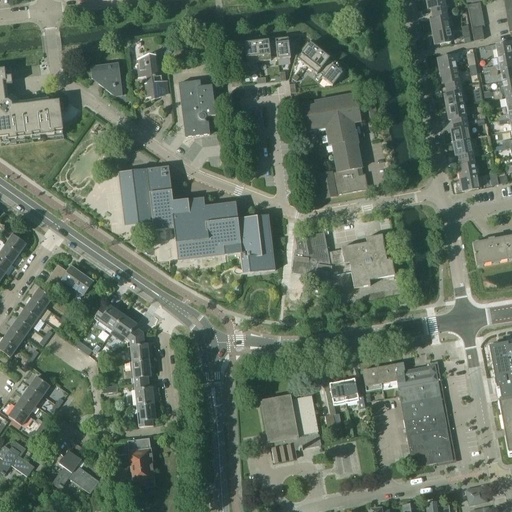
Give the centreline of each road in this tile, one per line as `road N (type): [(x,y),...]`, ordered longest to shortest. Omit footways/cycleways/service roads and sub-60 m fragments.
road 1 (residential): [(46,10),(56,76),(190,172),(309,216),(439,193)]
road 2 (residential): [(54,343),(92,369),(100,436),(170,428),(162,337),(174,309)]
road 3 (unclassified): [(213,344),(306,344),(408,329)]
road 4 (residential): [(439,193),(405,0)]
road 5 (residential): [(295,511),(447,481)]
road 6 (residential): [(494,476),(465,325)]
road 7 (tertiary): [(174,309),(61,231)]
